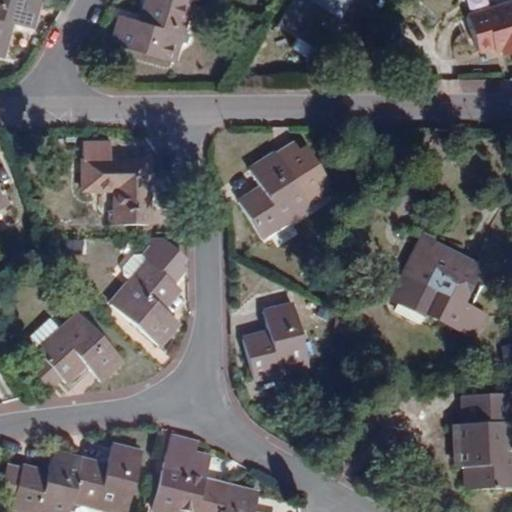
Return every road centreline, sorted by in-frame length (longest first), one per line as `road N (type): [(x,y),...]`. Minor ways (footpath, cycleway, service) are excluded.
road 1 (residential): [(511,103),(173,105)]
road 2 (residential): [(163,402),(200,377),(208,275),(204,211),(173,105)]
road 3 (residential): [(163,402),(337,502)]
road 4 (residential): [(0,425),(163,402)]
road 5 (residential): [(173,105),(48,106)]
